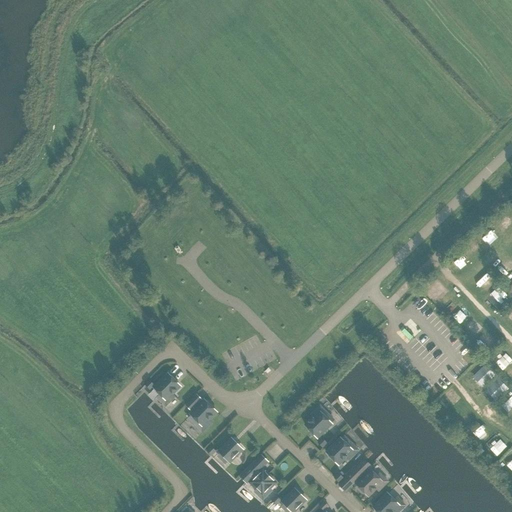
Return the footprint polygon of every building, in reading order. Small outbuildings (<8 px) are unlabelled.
[(486,270),(473,281),(480,289),(493,278),(486,270)] [(500,310),(511,299),(502,288),(490,299),(500,310)] [(477,342),(486,351),(498,339),(489,331),(477,342)] [(502,369),(510,362),(503,353),(494,361),(502,369)] [(473,376),(484,386),(496,373),(485,363),(473,376)] [(239,367),(233,370),(237,378),(248,373),(245,369),(241,371),(239,367)] [(180,386),(168,374),(154,389),(160,395),(157,398),(165,406),(175,397),(172,394),(180,386)] [(499,377),(486,389),(497,400),(509,387),(499,377)] [(149,381),(145,385),(150,390),(155,386),(150,380),(149,381)] [(201,399),(197,395),(186,406),(190,411),(193,408),(195,410),(190,415),(197,421),(194,424),(202,432),(211,423),(208,420),(216,412),(205,400),(203,402),(201,400),(201,399)] [(328,414),(320,406),(311,415),(313,418),(305,426),(317,438),(331,424),(325,417),(328,414)] [(323,438),(318,443),(323,448),(327,443),(323,438)] [(229,462),(242,449),(232,439),(219,452),(229,462)] [(347,445),(341,439),(326,453),(338,465),(346,457),(349,459),(358,450),(350,442),(347,445)] [(211,456),(216,452),(211,447),(207,451),(211,456)] [(262,472),(260,470),(268,462),(262,456),(240,477),(246,483),(251,479),(253,481),(251,483),(257,489),(255,492),(263,500),(272,491),(269,488),(274,483),(263,471),(262,472)] [(364,460),(339,485),(345,492),(356,481),(358,483),(356,485),(368,496),(376,488),(378,491),(388,482),(380,474),(377,476),(370,470),(369,472),(367,470),(371,466),(364,460)] [(338,473),(334,478),(338,482),(339,483),(344,479),(338,473)] [(291,511),(293,511),(305,500),(295,490),(282,503),(291,511)] [(373,508),(377,511),(392,511),(393,511),(392,511),(398,511),(405,506),(397,498),(394,500),(388,494),(373,508)] [(276,496),(271,501),(276,506),(281,501),(276,496)] [(324,501),(319,507),(325,511),(329,506),(324,501)]
